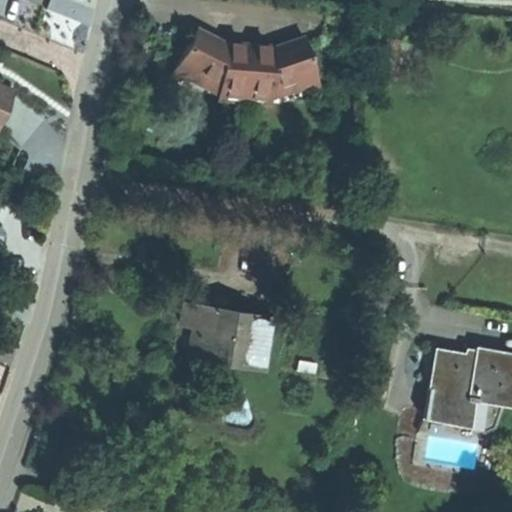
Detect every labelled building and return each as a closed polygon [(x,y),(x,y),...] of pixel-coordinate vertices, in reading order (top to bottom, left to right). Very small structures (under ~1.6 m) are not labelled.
[(218,99),(270,103),(271,91),(307,80),(310,89),(319,86),(303,36),(274,45),(223,41),(196,27),(184,50),(172,74),(180,79),(185,70),(219,88),(218,99)] [(392,42),(376,41),(374,62),(390,63),(392,42)] [(0,118),(4,108),(12,91),(0,85),(0,118)] [(261,366),(269,316),(184,302),(182,313),(180,324),(194,326),(189,353),(261,366)] [(511,404),(511,353),(475,347),(474,355),(436,349),(430,381),(425,414),(466,422),(470,397),(511,404)] [(315,363),(299,360),(297,370),(313,373),(315,363)]
